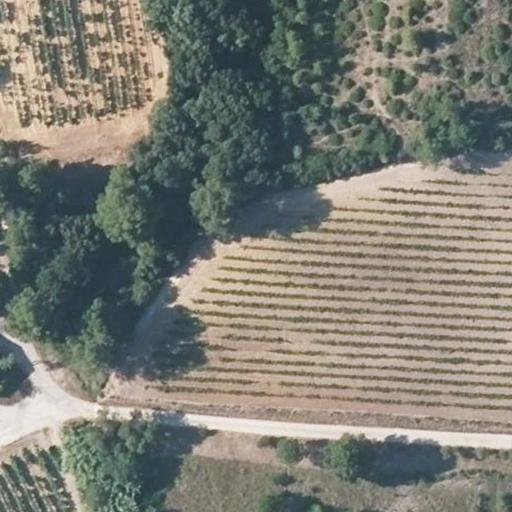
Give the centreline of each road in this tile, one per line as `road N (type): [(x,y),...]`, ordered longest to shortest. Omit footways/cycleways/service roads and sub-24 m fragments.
road 1 (track): [(40,400),(208,421),(511,440)]
road 2 (track): [(0,435),(32,417),(42,379),(0,266)]
